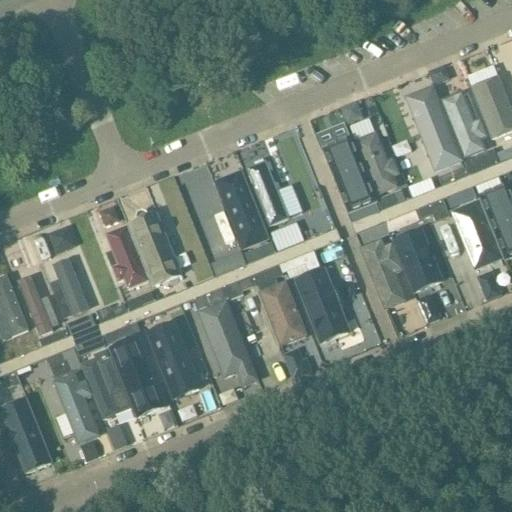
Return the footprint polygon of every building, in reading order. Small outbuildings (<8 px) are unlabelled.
[(431,74),(428,75),(433,88),(450,81),(445,68),(431,74)] [(511,122),(494,79),(469,90),(490,142),(511,132),(511,122)] [(457,87),(438,95),(465,159),(484,151),(457,87)] [(430,92),(403,103),(435,178),(462,167),(430,92)] [(342,112),(348,126),(363,120),(357,106),(342,112)] [(352,140),(375,198),(399,188),(394,177),(401,175),(394,158),(388,160),(376,130),(352,140)] [(511,137),(494,145),(502,166),(511,161),(511,137)] [(324,158),(347,215),(369,207),(347,149),(324,158)] [(489,184),(504,178),(504,177),(500,167),(499,165),(494,152),(464,164),(466,169),(470,176),(470,179),(485,173),(489,184)] [(511,161),(502,166),(500,167),(504,177),(504,178),(511,174),(511,161)] [(439,180),(443,190),(455,185),(460,195),(473,190),(475,190),(474,188),(470,179),(470,176),(466,169),(439,180)] [(275,173),(257,180),(276,231),(294,224),(275,173)] [(489,184),(485,173),(470,179),(474,188),(475,190),(489,184)] [(243,184),(217,194),(240,251),(266,240),(243,184)] [(511,202),(505,184),(475,195),(477,201),(504,269),(511,265),(511,202)] [(443,190),(441,191),(445,201),(447,201),(451,211),(477,201),(475,195),(473,190),(460,195),(455,185),(443,190)] [(443,202),(445,201),(441,191),(426,197),(430,207),(443,202)] [(415,213),(411,202),(406,204),(401,192),(377,202),(382,214),(396,208),(400,219),(415,213)] [(435,224),(449,218),(443,202),(430,207),(426,197),(411,202),(415,213),(417,212),(421,222),(432,217),(435,224)] [(216,203),(192,212),(213,264),(237,255),(216,203)] [(381,214),(385,225),(389,234),(419,223),(415,213),(400,219),(396,208),(382,214),(381,214)] [(479,209),(451,220),(473,279),(502,268),(479,209)] [(381,214),(366,220),(371,231),(385,225),(381,214)] [(158,215),(129,225),(152,290),(181,279),(158,215)] [(390,236),(389,234),(385,225),(371,231),(366,220),(351,226),(356,237),(359,236),(364,246),(390,236)] [(148,285),(125,225),(106,233),(117,264),(111,266),(117,282),(123,280),(128,292),(148,285)] [(55,255),(77,248),(72,231),(49,238),(55,255)] [(442,285),(420,231),(395,241),(417,295),(442,285)] [(337,232),(322,238),(327,250),(342,244),(337,232)] [(322,238),(308,244),(312,254),(312,256),(314,255),(327,250),(322,238)] [(360,250),(386,311),(407,302),(396,275),(402,272),(389,242),(383,245),(381,241),(360,250)] [(297,262),(312,256),(312,254),(308,244),(293,250),(297,262)] [(245,257),(249,267),(263,262),(268,274),(280,268),(283,268),(282,266),(278,256),(276,257),(272,246),(245,257)] [(308,275),(320,271),(314,255),(312,256),(297,262),(293,250),(291,251),(279,255),(278,256),(282,266),(283,268),(286,276),(305,268),(308,275)] [(66,260),(45,269),(66,322),(87,313),(66,260)] [(268,274),(263,262),(249,267),(248,268),(252,278),(253,280),(250,281),(253,290),(254,291),(284,278),(280,268),(268,274)] [(220,279),(233,274),(238,285),(250,281),(253,280),(252,278),(248,268),(234,273),(231,265),(216,271),(220,279)] [(323,346),(349,336),(324,272),(297,283),(323,346)] [(250,281),(238,285),(233,274),(220,279),(219,280),(223,291),(220,293),(224,303),(225,306),(243,298),(242,294),(253,290),(250,281)] [(492,274),(477,280),(483,296),(486,303),(502,297),(499,289),(492,274)] [(7,279),(0,282),(0,335),(5,347),(30,337),(7,279)] [(208,297),(220,293),(223,291),(219,280),(204,286),(208,297)] [(286,280),(256,292),(281,354),(311,342),(286,280)] [(33,281),(15,289),(35,336),(53,329),(33,281)] [(189,292),(194,303),(198,313),(224,303),(220,293),(208,297),(204,286),(189,292)] [(189,292),(174,298),(179,309),(194,303),(189,292)] [(149,321),(164,315),(159,304),(155,305),(151,295),(127,305),(131,315),(144,310),(149,321)] [(174,298),(159,304),(164,315),(179,309),(174,298)] [(257,298),(229,309),(245,349),(273,339),(257,298)] [(428,327),(440,322),(431,298),(418,303),(428,327)] [(224,305),(196,316),(221,381),(250,370),(224,305)] [(111,309),(96,315),(101,327),(115,321),(119,333),(134,327),(130,315),(127,316),(124,307),(112,312),(111,309)] [(130,315),(134,327),(138,326),(149,321),(144,310),(131,315),(130,315)] [(96,329),(91,317),(67,327),(71,339),(85,333),(90,345),(102,340),(104,339),(100,327),(96,329)] [(173,319),(145,330),(173,401),(201,390),(173,319)] [(141,335),(138,326),(134,327),(119,333),(115,321),(101,327),(100,327),(104,339),(105,339),(108,348),(141,335)] [(55,345),(60,357),(74,352),(75,351),(70,339),(69,340),(66,332),(39,343),(42,351),(55,345)] [(75,351),(76,351),(79,360),(106,350),(102,340),(90,345),(85,333),(71,339),(70,339),(75,351)] [(137,339),(110,350),(138,421),(165,410),(137,339)] [(82,371),(74,352),(60,357),(55,345),(42,351),(40,351),(45,363),(47,362),(55,381),(82,371)] [(45,363),(40,351),(26,357),(30,369),(45,363)] [(312,374),(310,367),(301,364),(297,353),(283,359),(293,382),(312,374)] [(108,355),(80,366),(103,423),(130,413),(108,355)] [(26,357),(11,363),(15,375),(17,375),(30,369),(26,357)] [(0,367),(0,379),(1,381),(15,375),(11,363),(0,367)] [(17,375),(15,375),(1,381),(0,379),(0,383),(5,396),(22,389),(17,375)] [(74,375),(52,384),(77,446),(98,438),(74,375)] [(7,396),(28,450),(44,444),(23,390),(7,396)] [(107,434),(115,453),(128,448),(120,428),(107,434)] [(92,444),(81,448),(87,464),(98,460),(92,444)]
